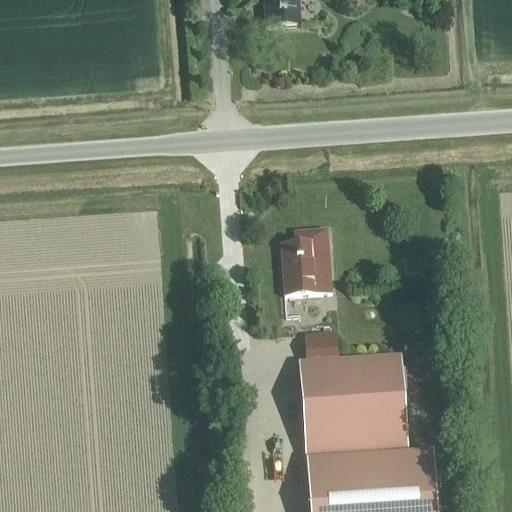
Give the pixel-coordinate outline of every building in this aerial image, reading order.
[(261,0),(264,31),(299,28),(297,0),(261,0)] [(282,300),(330,297),(326,232),(293,234),(294,246),(279,247),(282,300)] [(214,347),(228,346),(226,322),(212,323),(214,347)] [(305,365),(335,363),(333,336),(303,338),(305,365)] [(397,358),(335,363),(305,365),(298,366),(305,458),(405,450),(397,358)] [(309,511),(436,511),(431,452),(306,462),(309,511)]
